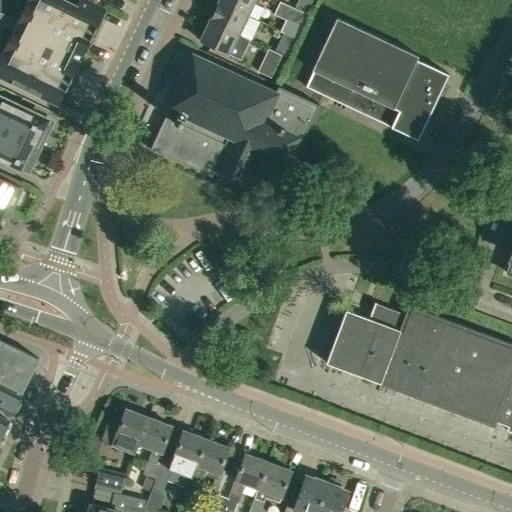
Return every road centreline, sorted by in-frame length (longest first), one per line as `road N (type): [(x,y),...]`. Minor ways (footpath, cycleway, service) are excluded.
road 1 (primary): [(89,335),(396,465)]
road 2 (primary): [(159,0),(95,141),(49,296)]
road 3 (residential): [(18,511),(89,335)]
road 4 (primary): [(396,465),(511,507)]
